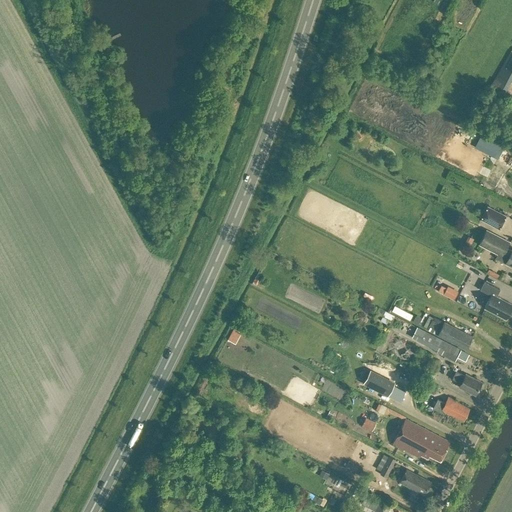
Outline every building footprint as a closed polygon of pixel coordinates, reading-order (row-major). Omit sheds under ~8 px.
[(358,139),(364,135),(360,128),(353,132),(358,139)] [(480,220),(499,230),(506,216),(487,206),(480,220)] [(420,219),(424,212),(418,209),(414,216),(420,219)] [(511,266),(511,249),(511,250),(506,247),(509,242),(486,230),(479,244),(498,254),(495,258),(496,258),(498,254),(501,256),(500,257),(506,260),(505,263),(511,266)] [(469,248),(473,239),(468,236),(463,245),(469,248)] [(484,308),(505,319),(511,305),(511,304),(496,296),(500,289),(484,281),(480,290),(490,295),(484,308)] [(447,286),(446,288),(441,285),(437,291),(454,299),(458,291),(447,286)] [(395,323),(398,313),(388,310),(385,320),(395,323)] [(432,318),(428,315),(422,326),(427,328),(432,318)] [(466,349),(472,336),(444,321),(437,334),(466,349)] [(455,362),(461,350),(416,327),(411,336),(420,341),(420,342),(441,353),(441,354),(455,362)] [(370,370),(363,383),(388,396),(395,382),(370,370)] [(475,395),(482,381),(466,373),(465,375),(456,371),(452,379),(461,383),(459,387),(475,395)] [(434,394),(437,387),(428,383),(424,389),(434,394)] [(426,392),(419,388),(414,398),(422,401),(426,392)] [(463,419),(469,408),(456,401),(448,396),(445,402),(437,399),(433,408),(443,413),(444,410),(455,416),(463,419)] [(359,423),(365,412),(359,409),(353,420),(359,423)] [(376,423),(367,418),(365,418),(361,426),(372,431),(376,423)] [(440,460),(450,442),(405,418),(392,443),(420,457),(421,454),(427,458),(429,454),(440,460)] [(386,477),(395,459),(389,456),(389,457),(383,454),(376,468),(381,471),(380,474),(386,477)] [(358,474),(362,467),(355,464),(351,471),(358,474)] [(424,494),(428,486),(426,484),(428,480),(406,469),(399,481),(424,494)] [(361,504),(376,511),(387,511),(392,503),(342,478),(338,486),(364,499),(361,504)] [(376,484),(367,479),(364,485),(374,489),(376,484)]
